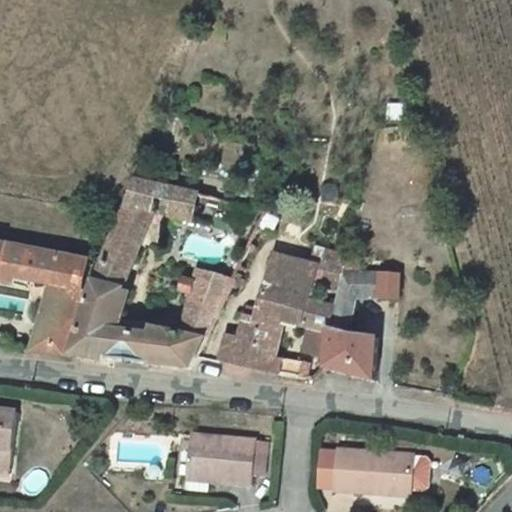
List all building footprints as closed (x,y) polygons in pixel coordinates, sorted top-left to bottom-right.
[(113,328),(168,181),(142,175),(78,349),(191,370),(235,276),(201,271),(197,284),(187,281),(182,294),(193,297),(177,333),(147,328),(144,335),(113,328)] [(223,198),(180,186),(173,213),(215,224),(223,198)] [(337,305),(348,254),(349,248),(319,241),(314,257),(276,248),(267,287),(337,305)] [(0,246),(0,281),(45,286),(36,353),(66,354),(100,256),(0,246)] [(420,276),(348,254),(337,305),(330,331),(319,370),(374,383),(386,332),(356,324),(368,284),(416,296),(420,276)] [(337,305),(267,287),(264,303),(251,301),(244,334),(227,331),(221,359),(301,377),(305,360),(272,353),(274,317),(330,331),(337,305)] [(0,461),(18,463),(21,409),(0,407),(0,461)] [(258,451),(259,439),(192,434),(188,489),(211,491),(212,481),(255,484),(256,472),(268,473),(270,451),(258,451)] [(376,435),(376,444),(401,446),(401,437),(376,435)] [(325,449),(323,491),(371,494),(371,489),(399,490),(399,489),(412,490),(416,486),(418,460),(414,456),(401,455),(401,454),(325,449)] [(0,470),(17,472),(18,463),(0,461),(0,470)]
